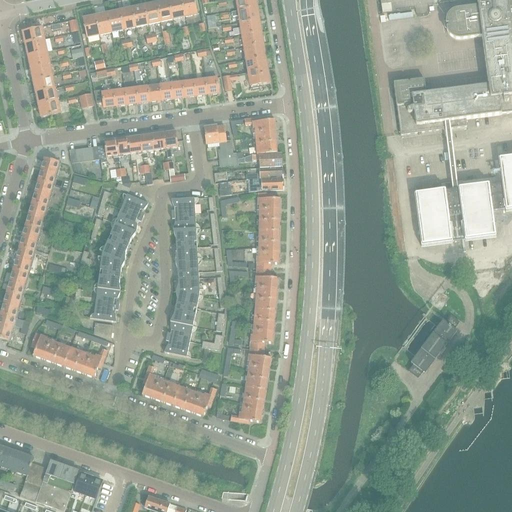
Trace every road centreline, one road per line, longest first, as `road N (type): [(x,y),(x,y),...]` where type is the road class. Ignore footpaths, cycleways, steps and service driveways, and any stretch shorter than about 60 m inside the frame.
road 1 (primary): [(288,0),(312,226),(304,358),(272,511)]
road 2 (primary): [(295,511),(320,393),(330,231),(305,0)]
road 3 (residential): [(290,106),(295,272),(269,456)]
road 4 (residential): [(269,456),(106,398)]
road 5 (residential): [(25,140),(190,117)]
road 6 (residential): [(124,349),(156,336),(164,296),(157,215)]
road 7 (residential): [(124,349),(134,272),(157,215)]
road 8 (residential): [(157,215),(166,190),(199,182),(190,117)]
road 9 (residential): [(116,471),(0,429)]
road 10 (residential): [(25,140),(0,21)]
road 11 (residential): [(230,511),(116,471)]
